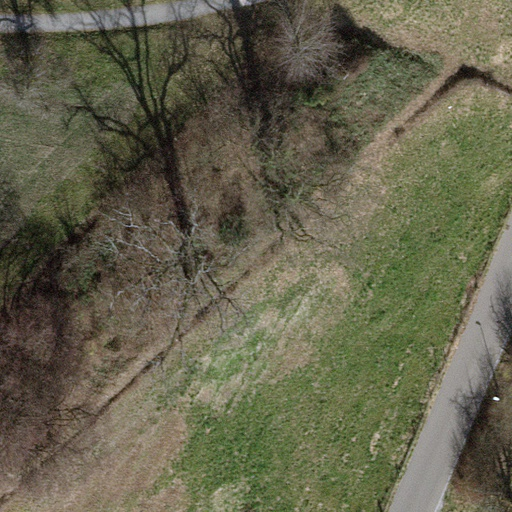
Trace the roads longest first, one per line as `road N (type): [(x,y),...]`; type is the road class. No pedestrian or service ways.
road 1 (track): [(0,34),(223,28),(295,0)]
road 2 (residential): [(511,265),(410,511)]
